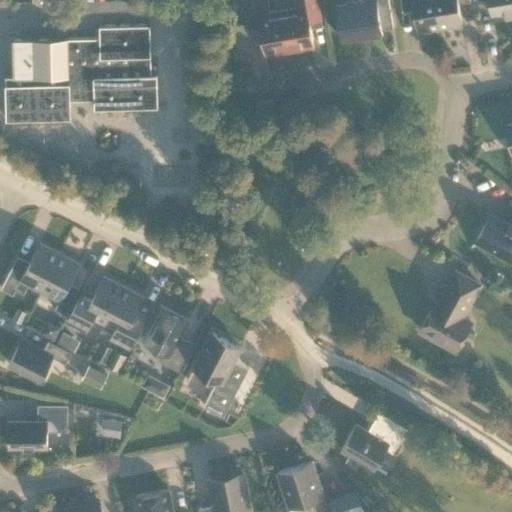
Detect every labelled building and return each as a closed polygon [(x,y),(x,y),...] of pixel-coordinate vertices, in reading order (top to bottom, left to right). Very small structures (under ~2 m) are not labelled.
[(67,0),(67,9),(145,7),(144,0),(67,0)] [(267,52),(291,48),(284,7),(271,9),(269,0),(244,0),(249,26),(262,24),(267,52)] [(294,0),(296,5),(284,7),(291,48),(315,44),(310,17),(323,15),(320,0),(294,0)] [(355,0),(337,3),(343,38),(369,33),(369,35),(383,33),(382,26),(394,25),(389,0),(355,0)] [(437,4),(436,0),(402,0),(404,9),(415,7),(419,28),(441,24),(437,4)] [(436,0),(437,4),(441,24),(463,20),(459,0),(436,0)] [(511,0),(491,0),(494,15),(511,12),(511,0)] [(101,34),(69,35),(15,36),(16,73),(6,73),(7,117),(71,116),(71,97),(95,96),(95,105),(158,104),(158,71),(152,71),(151,21),(101,22),(101,34)] [(201,187),(201,203),(212,203),(211,186),(201,187)] [(511,218),(510,222),(491,211),(476,237),(511,257),(511,218)] [(22,276),(41,286),(60,250),(40,240),(31,258),(19,252),(1,285),(14,292),(22,276)] [(80,260),(60,250),(41,286),(61,296),(56,306),(67,311),(81,284),(70,279),(80,260)] [(457,269),(439,302),(435,299),(420,327),(457,347),(472,320),(462,314),(480,281),(457,269)] [(105,319),(124,283),(104,273),(95,291),(84,286),(68,318),(87,327),(94,313),(105,319)] [(144,293),(124,283),(105,319),(117,325),(112,335),(131,344),(144,317),(134,312),(144,293)] [(162,348),(157,356),(180,367),(191,346),(178,339),(189,317),(165,304),(146,339),(162,348)] [(54,337),(61,324),(48,317),(41,330),(54,337)] [(73,333),(64,328),(58,339),(68,344),(73,333)] [(229,367),(241,344),(213,329),(195,365),(218,377),(204,402),(224,413),(244,375),(229,367)] [(9,360),(41,376),(53,354),(66,360),(72,349),(49,337),(43,348),(22,337),(9,360)] [(115,346),(107,361),(120,368),(127,352),(115,346)] [(102,386),(109,372),(90,362),(83,376),(102,386)] [(148,384),(171,392),(175,380),(152,372),(148,384)] [(68,428),(68,402),(39,402),(39,418),(10,418),(10,444),(48,444),(48,428),(68,428)] [(394,450),(408,425),(380,408),(368,429),(356,422),(342,445),(376,465),(387,446),(394,450)] [(104,415),(102,431),(121,433),(123,418),(104,415)] [(327,480),(321,482),(313,458),(278,470),(290,505),(331,491),(327,480)] [(251,511),(252,511),(244,472),(211,478),(216,502),(200,505),(201,511),(251,511)] [(190,511),(190,510),(181,511),(174,511),(169,486),(136,492),(139,511),(190,511)] [(365,511),(365,509),(359,490),(332,498),(336,511),(365,511)] [(55,511),(103,511),(101,499),(55,509),(55,511)]
